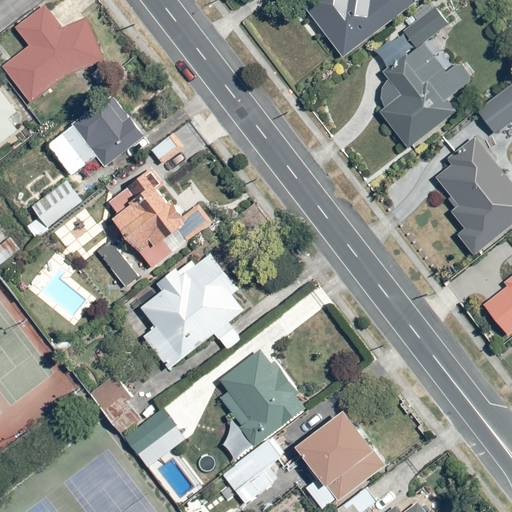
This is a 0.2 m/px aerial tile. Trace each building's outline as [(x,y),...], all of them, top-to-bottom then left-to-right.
[(415,0),(299,0),(341,55),(415,0)] [(3,64),(31,101),(67,74),(103,61),(87,18),(63,27),(45,4),(15,26),(28,45),(3,64)] [(416,46),(380,73),(398,96),(379,110),(408,147),(455,110),(446,99),(473,78),(457,57),(449,63),(430,38),(450,23),(435,4),(403,29),(416,46)] [(511,120),(511,84),(477,111),(495,134),(511,120)] [(0,141),(17,129),(7,117),(16,110),(0,89),(0,141)] [(143,136),(111,94),(47,143),(71,174),(95,156),(103,166),(143,136)] [(150,149),(161,163),(184,145),(173,131),(150,149)] [(511,182),(475,135),(446,158),(449,162),(433,174),(456,204),(449,209),(463,226),(455,232),(473,254),(511,223),(511,182)] [(152,164),(131,180),(116,192),(121,198),(113,205),(118,211),(111,216),(152,267),(212,219),(218,214),(194,183),(178,196),(152,164)] [(40,208),(36,211),(47,226),(83,201),(68,179),(35,202),(40,208)] [(113,241),(98,252),(126,286),(140,275),(113,241)] [(169,367),(213,332),(226,349),(242,337),(229,320),(245,308),(231,291),(237,286),(210,251),(195,263),(192,260),(180,269),(176,264),(154,281),(161,289),(141,305),(156,325),(144,334),(169,367)] [(511,273),(506,278),(510,283),(483,305),(507,335),(511,331),(511,273)] [(230,436),(222,442),(234,458),(251,445),(252,447),(306,406),(298,395),(302,392),(273,355),(270,357),(261,345),(219,377),(229,390),(220,396),(231,411),(230,436)] [(130,400),(134,396),(116,371),(89,391),(120,434),(143,417),(130,400)] [(294,445),(326,485),(328,484),(340,500),(386,463),(373,447),(342,408),(294,445)] [(135,453),(161,436),(177,425),(166,409),(125,439),(135,453)] [(246,503),(279,476),(276,473),(289,462),(269,436),(222,474),(246,503)] [(366,483),(335,508),(338,511),(364,511),(380,500),(366,483)] [(437,511),(423,493),(399,511),(437,511)]
